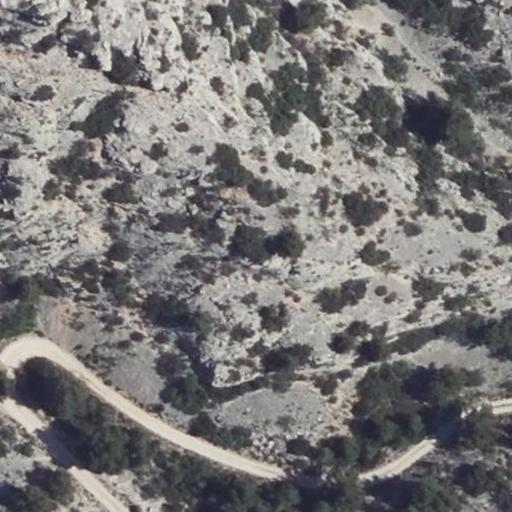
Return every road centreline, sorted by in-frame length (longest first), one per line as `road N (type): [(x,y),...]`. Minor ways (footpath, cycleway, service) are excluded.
road 1 (track): [(511,404),(479,407),(376,478),(334,484),(295,479),(173,434),(36,339),(8,350),(0,373)]
road 2 (track): [(0,384),(125,511)]
